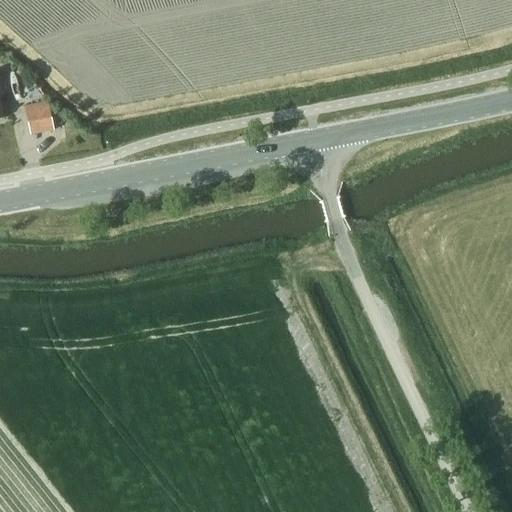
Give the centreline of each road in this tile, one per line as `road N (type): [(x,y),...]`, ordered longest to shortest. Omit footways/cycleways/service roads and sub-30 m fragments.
road 1 (unclassified): [(470,511),(356,278),(316,140)]
road 2 (secondary): [(0,201),(316,140)]
road 3 (secondary): [(316,140),(511,100)]
